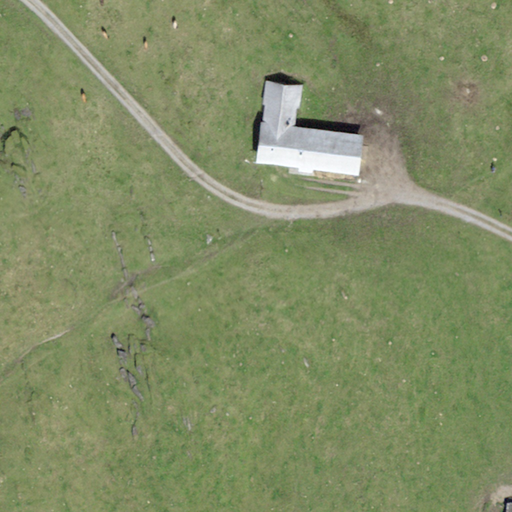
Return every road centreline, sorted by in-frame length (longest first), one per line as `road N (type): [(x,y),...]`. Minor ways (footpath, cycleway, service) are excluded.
road 1 (track): [(264,214),(219,194),(155,133),(45,0)]
road 2 (track): [(449,206),(396,198),(264,214)]
